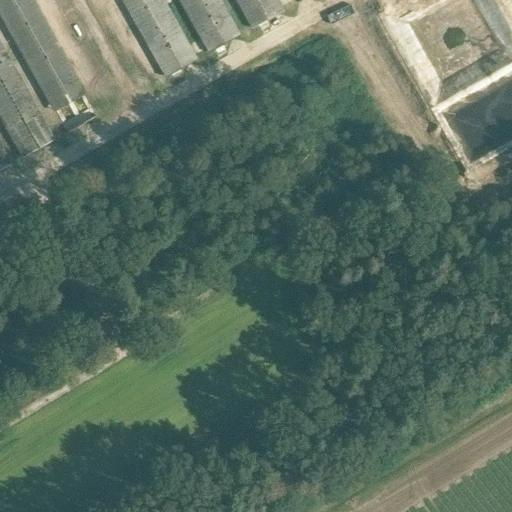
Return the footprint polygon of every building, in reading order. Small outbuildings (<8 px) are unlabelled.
[(0,165),(95,120),(37,0),(0,0),(0,9),(56,127),(45,132),(0,37),(0,123),(9,143),(0,146),(0,165)] [(118,0),(154,79),(189,64),(159,0),(118,0)] [(233,41),(214,0),(173,0),(199,56),(233,41)] [(278,13),(271,0),(230,0),(245,29),(278,13)] [(511,30),(498,0),(393,0),(382,5),(402,52),(414,46),(423,55),(427,51),(432,56),(440,75),(453,69),(444,61),(454,56),(452,54),(462,49),(467,54),(473,67),(470,65),(477,80),(495,61),(501,58),(511,47),(511,30)] [(0,438),(0,455),(17,448),(10,434),(0,438)]
